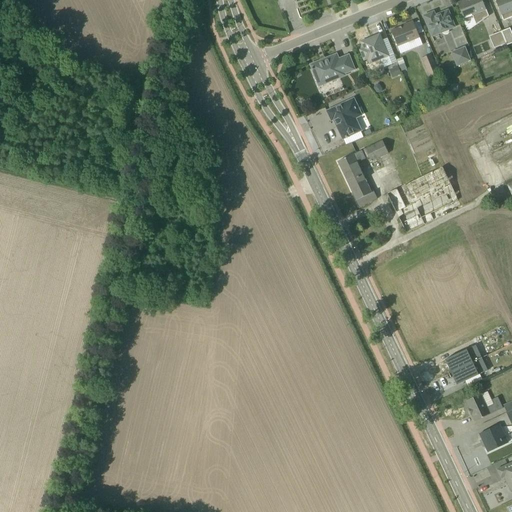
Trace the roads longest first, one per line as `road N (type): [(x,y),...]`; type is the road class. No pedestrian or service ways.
road 1 (primary): [(468,511),(300,154)]
road 2 (unclassified): [(255,60),(401,0)]
